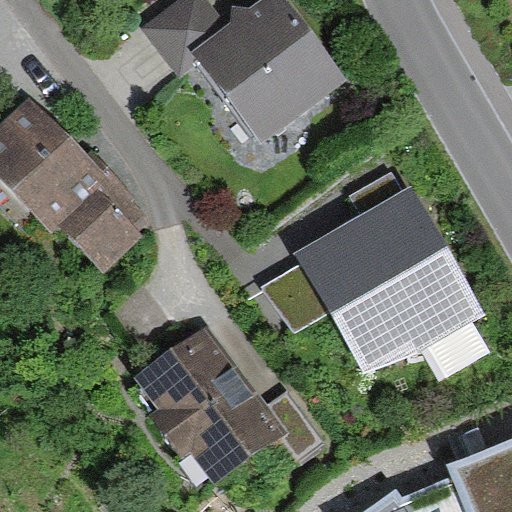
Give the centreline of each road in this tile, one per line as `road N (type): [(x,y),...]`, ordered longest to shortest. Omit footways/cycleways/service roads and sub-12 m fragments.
road 1 (residential): [(12,0),(113,108),(176,226)]
road 2 (tertiary): [(397,0),(511,198)]
